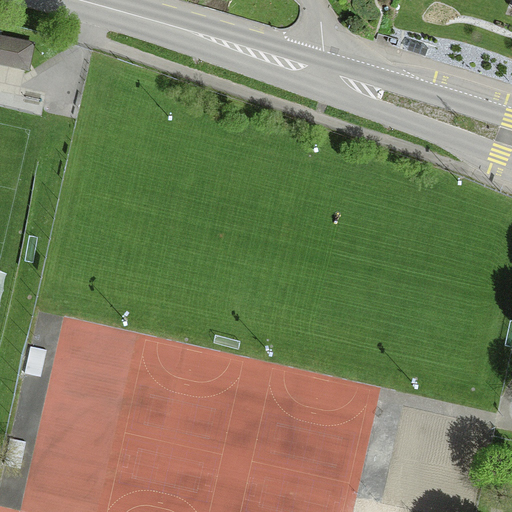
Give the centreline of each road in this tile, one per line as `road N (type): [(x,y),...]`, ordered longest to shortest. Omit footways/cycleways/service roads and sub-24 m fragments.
road 1 (secondary): [(316,73),(73,0)]
road 2 (secondary): [(511,137),(316,73)]
